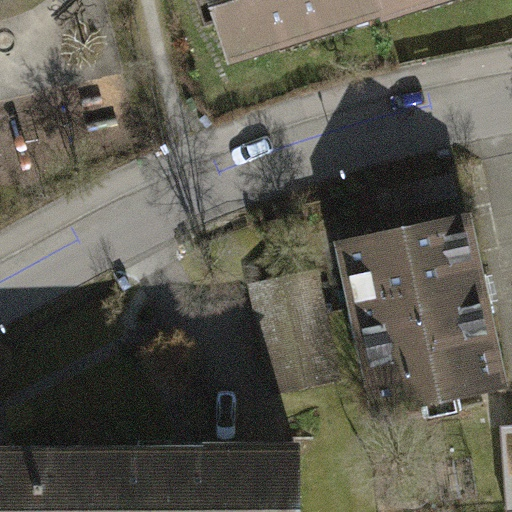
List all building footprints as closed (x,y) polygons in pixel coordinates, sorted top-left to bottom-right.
[(395,0),(208,0),(229,66),(400,14),(395,0)] [(395,0),(400,14),(445,0),(395,0)] [(511,361),(485,223),(347,249),(381,421),(511,395),(511,361)] [(326,275),(255,289),(278,400),(349,385),(326,275)] [(326,511),(326,452),(131,453),(131,511),(326,511)] [(0,511),(131,511),(131,453),(0,453),(0,511)]
